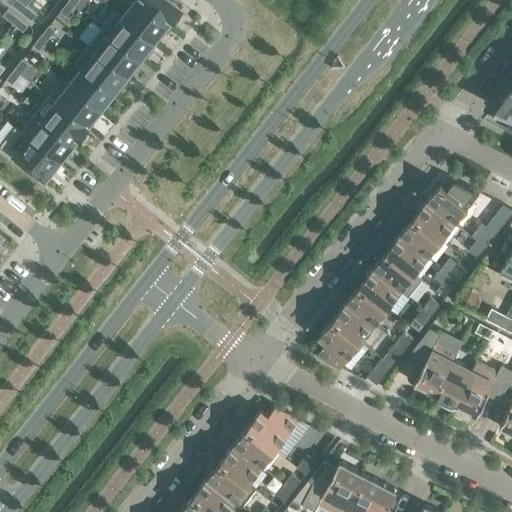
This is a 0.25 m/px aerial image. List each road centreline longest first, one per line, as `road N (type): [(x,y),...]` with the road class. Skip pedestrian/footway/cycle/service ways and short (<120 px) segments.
road 1 (secondary): [(176,303),(417,0)]
road 2 (secondary): [(369,0),(150,281)]
road 3 (residential): [(212,0),(236,25),(233,40),(62,246)]
road 4 (residential): [(258,360),(437,136)]
road 5 (residential): [(258,360),(511,488)]
road 6 (secondary): [(11,511),(176,303)]
road 7 (secondary): [(150,281),(0,469)]
road 8 (residential): [(139,511),(258,360)]
